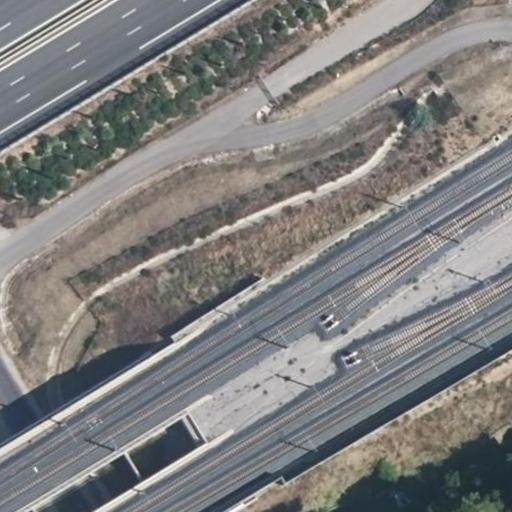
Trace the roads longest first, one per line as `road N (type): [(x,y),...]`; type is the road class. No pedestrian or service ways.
road 1 (motorway): [(0,101),(168,0)]
road 2 (residential): [(75,511),(0,382)]
